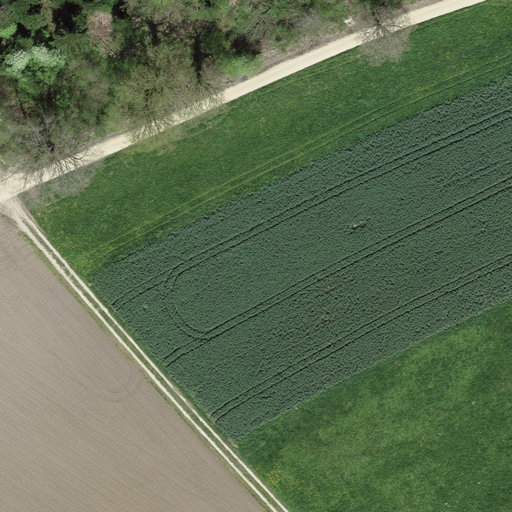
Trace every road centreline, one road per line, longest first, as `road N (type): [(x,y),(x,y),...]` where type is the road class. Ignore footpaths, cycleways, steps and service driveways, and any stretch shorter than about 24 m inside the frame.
road 1 (track): [(0,192),(361,35),(462,0)]
road 2 (track): [(283,511),(0,195)]
